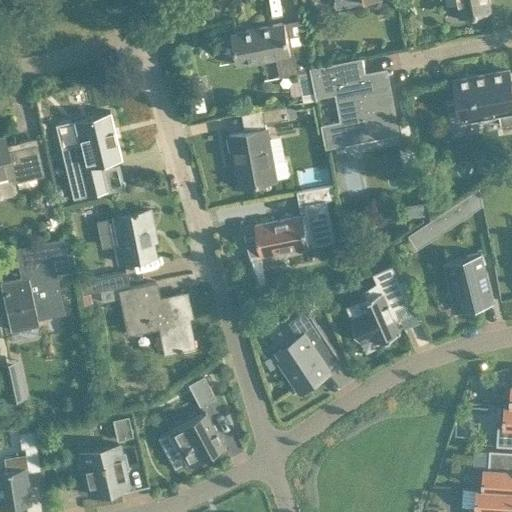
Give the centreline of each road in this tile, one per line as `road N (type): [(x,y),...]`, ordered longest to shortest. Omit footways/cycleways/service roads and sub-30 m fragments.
road 1 (residential): [(272,455),(136,32)]
road 2 (residential): [(272,455),(405,367),(511,335)]
road 3 (residential): [(0,77),(136,32)]
road 4 (residential): [(142,511),(211,489),(272,455)]
